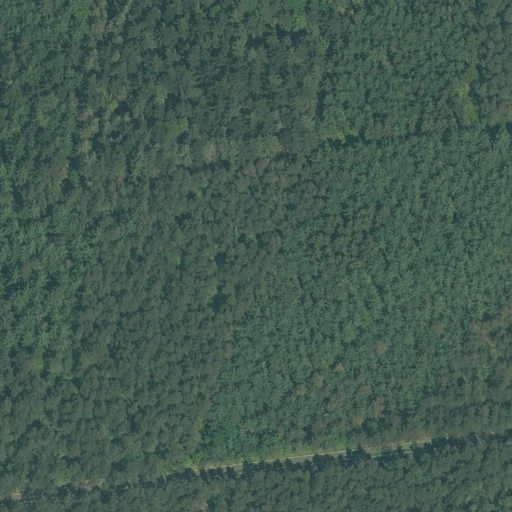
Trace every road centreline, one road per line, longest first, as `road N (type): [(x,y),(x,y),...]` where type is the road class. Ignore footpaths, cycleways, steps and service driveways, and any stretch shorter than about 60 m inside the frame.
road 1 (tertiary): [(511,446),(0,510)]
road 2 (track): [(62,197),(226,187),(328,165),(511,143)]
road 3 (track): [(62,197),(76,122),(68,76),(71,0)]
